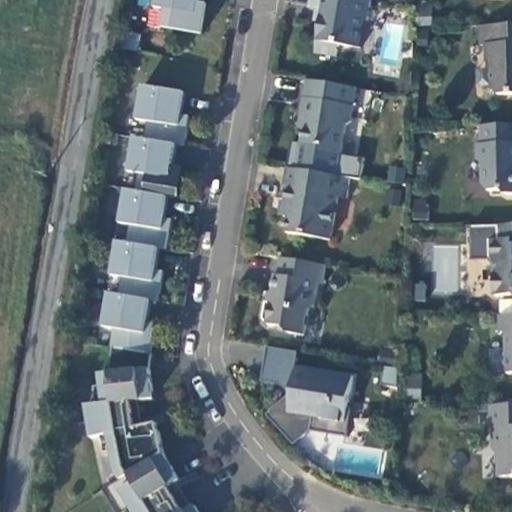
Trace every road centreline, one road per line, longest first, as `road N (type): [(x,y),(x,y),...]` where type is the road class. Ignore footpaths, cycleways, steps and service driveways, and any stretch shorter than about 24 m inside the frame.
road 1 (unclassified): [(320,497),(282,471),(243,426),(208,351),(264,0)]
road 2 (unclassified): [(99,0),(11,511)]
